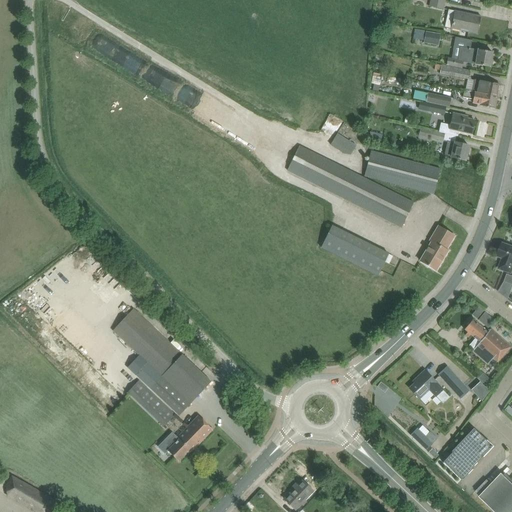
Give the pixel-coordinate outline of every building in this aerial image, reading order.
[(443,9),(445,1),(437,0),(430,0),(430,6),(443,9)] [(476,34),(480,16),(455,11),(448,10),(445,27),(444,33),(452,34),(453,29),(476,34)] [(422,30),(412,29),(411,36),(422,38),(421,43),(437,46),(440,34),(422,30)] [(105,43),(102,50),(144,69),(145,65),(147,66),(152,56),(104,34),(101,42),(105,43)] [(490,67),(492,52),(460,47),(457,59),(448,57),(446,65),(462,68),(463,63),(490,67)] [(441,64),(440,73),(467,79),(468,79),(470,70),(462,68),(446,65),(441,64)] [(497,97),(500,85),(474,79),(474,80),(468,79),(467,79),(465,90),(497,97)] [(495,109),(497,97),(465,90),(464,90),(462,97),(473,99),(472,103),(480,105),(480,106),(495,109)] [(415,92),(413,99),(426,101),(426,102),(449,107),(451,98),(428,93),(427,95),(415,92)] [(429,103),(428,112),(444,115),(446,107),(429,103)] [(372,117),(380,121),(383,115),(374,112),(372,117)] [(467,119),(467,117),(453,114),(451,125),(441,123),(439,132),(445,133),(456,136),(458,137),(459,131),(471,134),(474,120),(467,119)] [(262,138),(260,123),(246,126),(249,140),(262,138)] [(431,131),(430,138),(443,141),(444,134),(431,131)] [(350,155),(356,145),(337,133),(330,145),(344,154),(350,155)] [(455,142),(448,141),(444,155),(451,157),(451,158),(465,161),(469,146),(455,142)] [(414,202),(299,145),(287,171),(401,228),(414,202)] [(434,194),(440,169),(371,151),(364,176),(434,194)] [(332,225),(320,248),(377,276),(389,253),(332,225)] [(431,242),(420,261),(436,271),(448,251),(446,250),(454,236),(438,226),(430,241),(431,242)] [(511,246),(502,243),(498,257),(503,258),(499,269),(511,273),(511,270),(511,246)] [(478,307),(472,315),(477,319),(483,311),(478,307)] [(133,309),(112,331),(161,377),(151,388),(159,396),(180,415),(211,382),(133,309)] [(491,329),(488,332),(473,320),(465,330),(475,339),(469,345),(472,348),(470,350),(488,364),(493,358),(498,362),(511,347),(491,329)] [(447,365),(437,374),(460,399),(470,390),(447,365)] [(417,381),(409,388),(420,399),(421,400),(430,392),(435,397),(436,397),(441,401),(443,402),(445,402),(450,397),(443,390),(444,389),(437,382),(436,383),(425,371),(416,379),(417,381)] [(136,385),(129,393),(135,399),(164,427),(175,414),(147,387),(140,381),(136,385)] [(480,382),(472,390),(482,401),(489,392),(480,382)] [(213,430),(198,415),(177,437),(178,439),(167,450),(179,461),(190,450),(192,452),(213,430)] [(417,429),(410,435),(426,450),(437,439),(430,432),(430,433),(422,426),(418,430),(417,429)] [(478,452),(481,448),(483,449),(483,450),(485,450),(487,449),(488,448),(489,446),(489,445),(488,443),(487,442),(473,428),(451,452),(452,453),(444,462),(462,480),(473,468),(473,467),(483,456),(478,452)] [(435,459),(439,455),(432,449),(429,452),(435,459)] [(511,511),(511,482),(502,473),(480,497),(495,511),(511,511)] [(12,476),(6,487),(11,490),(8,496),(34,511),(44,511),(45,511),(47,511),(50,511),(56,502),(12,476)] [(296,510),(313,491),(302,480),(284,499),(296,510)]
